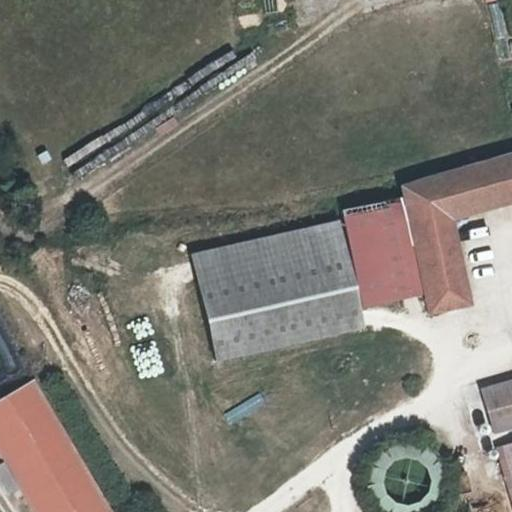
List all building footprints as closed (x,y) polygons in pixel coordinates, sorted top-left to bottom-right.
[(414,230),(452,221),(511,203),(511,163),(511,162),(407,193),(408,203),(414,230)] [(364,313),(427,300),(414,230),(408,203),(344,216),(364,313)] [(470,308),(452,221),(414,230),(427,300),(429,311),(431,318),(470,308)] [(511,370),(475,379),(486,423),(511,416),(511,370)] [(0,429),(0,467),(26,511),(106,511),(43,405),(0,429)] [(511,511),(511,431),(487,438),(504,511),(511,511)] [(439,511),(445,511),(439,442),(364,449),(369,511),(439,511)]
